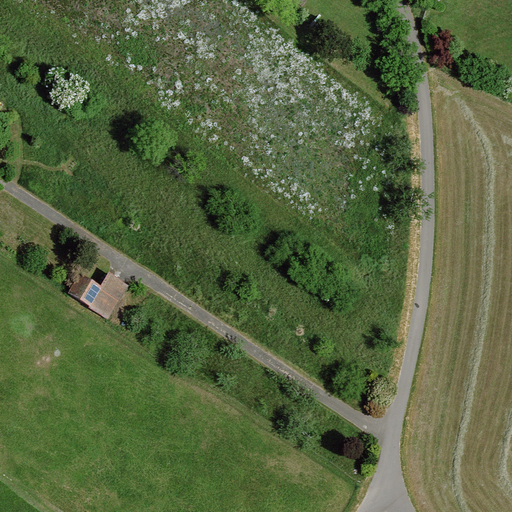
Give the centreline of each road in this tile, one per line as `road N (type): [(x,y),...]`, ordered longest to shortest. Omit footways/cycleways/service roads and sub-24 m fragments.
road 1 (track): [(0,74),(142,173),(406,382)]
road 2 (unclassified): [(393,444),(11,185)]
road 3 (unclassified): [(393,444),(423,290),(429,207),(420,76),(399,0)]
